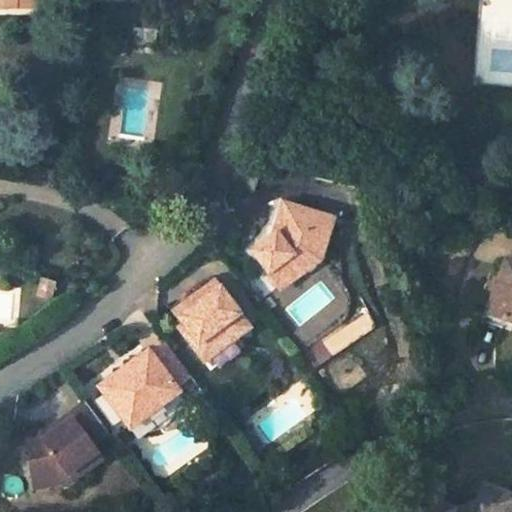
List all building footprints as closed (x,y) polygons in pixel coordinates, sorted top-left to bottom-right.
[(228,184),(253,190),(258,172),(273,175),(274,167),(244,160),(236,158),(228,184)] [(251,254),(279,292),(287,285),(289,281),(294,273),(311,260),(320,260),(331,222),(284,207),(274,236),(251,254)] [(486,310),(511,319),(511,259),(505,257),(500,273),(493,290),(486,310)] [(289,281),(320,260),(311,260),(294,273),(289,281)] [(487,288),(493,290),(500,273),(494,270),(487,288)] [(183,337),(208,370),(241,345),(252,337),(241,322),(233,327),(224,315),(226,301),(218,291),(185,316),(190,322),(183,328),(188,334),(183,337)] [(178,321),(183,328),(190,322),(185,316),(178,321)] [(241,345),(208,370),(215,380),(248,355),(241,345)] [(147,354),(99,390),(136,441),(143,436),(150,436),(156,435),(162,432),(167,428),(170,425),(173,421),(176,416),(177,411),(184,406),(174,391),(190,379),(166,347),(150,359),(147,354)] [(48,432),(22,437),(31,482),(65,476),(76,468),(81,476),(100,461),(90,448),(107,436),(86,406),(58,426),(60,430),(49,438),(48,432)] [(65,476),(31,482),(33,491),(71,483),(81,476),(76,468),(65,476)] [(504,511),(511,494),(511,492),(481,480),(473,500),(470,499),(454,507),(456,511),(451,511),(447,504),(412,489),(402,511),(504,511)]
